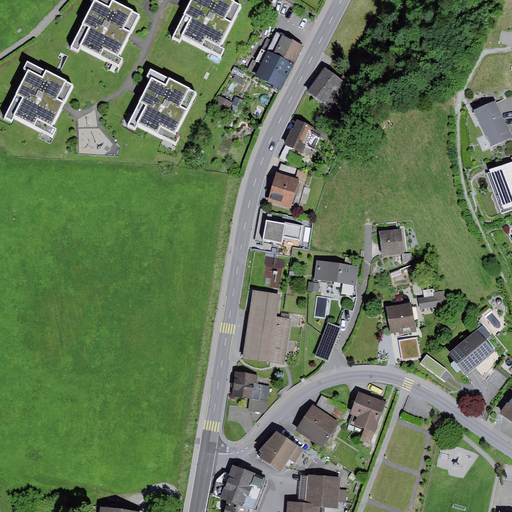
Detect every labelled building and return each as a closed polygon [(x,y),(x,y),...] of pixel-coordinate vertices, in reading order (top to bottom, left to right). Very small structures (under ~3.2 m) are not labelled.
[(94,7),(70,53),(79,57),(81,53),(120,72),(123,65),(119,62),(131,38),(140,20),(100,0),(91,0),(89,4),(94,7)] [(193,0),(191,6),(172,43),(180,47),(182,43),(221,63),(225,55),(221,53),(242,10),(221,0),(193,0)] [(302,49),(284,40),(276,56),(268,53),(256,81),(282,93),(302,49)] [(74,90),(27,67),(23,74),(28,77),(5,123),(13,127),(14,123),(53,142),(57,134),(53,132),(65,108),(74,90)] [(245,74),(235,68),(232,74),(242,79),(245,74)] [(325,71),(319,79),(343,96),(349,88),(325,71)] [(196,98),(150,75),(147,82),(151,84),(146,94),(127,131),(136,135),(138,131),(176,150),(180,142),(176,140),(196,98)] [(343,96),(319,79),(308,96),(331,113),(343,96)] [(511,138),(496,105),(474,115),(492,151),(511,141),(511,138)] [(314,130),(297,122),(285,147),(302,156),(306,147),(312,135),(314,130)] [(321,139),(312,135),(306,147),(315,151),(321,139)] [(281,165),(278,176),(299,182),(305,184),(308,173),(281,165)] [(511,165),(487,175),(503,214),(511,210),(511,165)] [(278,176),(276,176),(268,205),(291,211),(299,182),(278,176)] [(280,228),(267,225),(264,243),(263,244),(282,248),(284,240),(300,243),(303,229),(285,225),(284,228),(280,228)] [(403,230),(381,232),(384,259),(403,257),(404,265),(415,264),(414,253),(405,254),(403,230)] [(359,268),(320,262),(317,282),(357,287),(359,268)] [(319,285),(309,283),(308,290),(318,293),(319,285)] [(423,289),(424,306),(445,305),(444,288),(423,289)] [(280,299),(254,295),(244,360),(284,366),(291,321),(277,319),(280,299)] [(413,304),(388,309),(393,337),(419,331),(413,304)] [(343,329),(329,324),(316,359),(330,364),(343,329)] [(480,333),(451,357),(468,378),(497,353),(480,333)] [(256,378),(235,375),(233,399),(250,400),(248,413),(264,414),(267,412),(269,388),(256,387),(256,378)] [(386,399),(358,390),(350,412),(353,413),(358,415),(355,423),(357,424),(375,430),(386,399)] [(342,406),(323,393),(317,405),(337,419),(339,413),(342,406)] [(511,401),(501,418),(511,425),(511,401)] [(317,405),(313,403),(297,428),(323,446),(340,421),(337,419),(317,405)] [(358,415),(353,413),(349,424),(356,427),(357,424),(355,423),(358,415)] [(304,448),(277,429),(260,448),(262,451),(259,454),(281,469),(289,458),(295,462),(304,448)] [(255,471),(233,463),(230,473),(225,471),(217,479),(211,495),(226,500),(248,508),(257,510),(268,479),(265,478),(265,477),(254,473),(255,471)] [(352,472),(349,477),(354,480),(357,476),(352,472)] [(306,501),(308,474),(301,473),(299,501),(306,501)] [(299,501),(288,500),(286,511),(319,511),(320,506),(338,507),(338,502),(346,502),(347,490),(339,490),(340,476),(308,474),(306,501),(299,501)] [(247,511),(248,508),(226,500),(225,506),(223,511),(247,511)]
